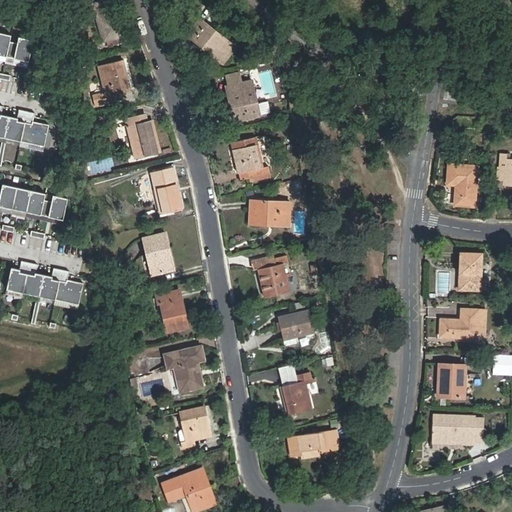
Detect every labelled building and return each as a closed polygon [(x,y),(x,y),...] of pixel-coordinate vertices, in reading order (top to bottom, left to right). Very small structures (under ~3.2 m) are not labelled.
[(104,42),(126,38),(116,2),(94,6),(104,42)] [(187,35),(224,64),(237,47),(200,18),(187,35)] [(0,54),(29,61),(34,40),(19,36),(18,43),(11,41),(12,35),(0,32),(0,54)] [(131,90),(124,61),(99,66),(106,97),(101,98),(100,93),(93,95),(95,105),(116,101),(115,94),(131,90)] [(0,78),(10,80),(11,75),(0,72),(0,78)] [(226,86),(239,83),(237,72),(224,75),(226,86)] [(239,83),(226,86),(234,120),(271,112),(268,101),(258,103),(252,80),(239,83)] [(0,136),(3,137),(7,138),(45,146),(49,125),(33,121),(35,113),(19,109),(18,118),(2,114),(4,106),(0,105),(0,136)] [(126,119),(135,158),(144,156),(161,152),(153,120),(148,121),(146,114),(126,119)] [(256,169),(258,176),(270,173),(269,166),(263,168),(256,137),(231,143),(238,173),(245,171),(256,169)] [(511,159),(507,159),(507,154),(500,153),(499,168),(505,168),(504,184),(511,184),(511,159)] [(475,207),(478,166),(449,163),(447,184),(456,185),(455,205),(475,207)] [(161,213),(183,208),(174,168),(152,173),(161,213)] [(247,178),(258,176),(256,169),(245,171),(247,178)] [(0,197),(0,206),(64,220),(68,198),(54,195),(52,201),(45,200),(46,193),(3,184),(0,197)] [(269,222),(289,223),(292,201),(251,200),(249,225),(269,226),(269,222)] [(31,236),(44,239),(46,233),(32,231),(31,236)] [(143,238),(152,275),(170,271),(165,249),(170,248),(166,232),(143,238)] [(482,255),(461,254),(459,289),(481,290),(482,255)] [(286,257),(271,260),(273,268),(258,271),(264,297),(290,292),(284,265),(288,264),(286,257)] [(12,267),(7,289),(37,296),(41,297),(79,305),(84,283),(68,280),(70,271),(54,268),(52,276),(36,273),(38,264),(22,261),(20,269),(12,267)] [(180,289),(156,295),(158,304),(161,303),(167,332),(189,327),(180,289)] [(41,297),(37,296),(31,323),(35,324),(41,297)] [(486,310),(479,310),(462,308),(461,320),(441,319),(440,337),(478,338),(479,334),(486,334),(486,310)] [(315,332),(310,309),(278,317),(284,340),(296,337),(315,332)] [(296,337),(284,340),(285,346),(297,343),(296,337)] [(180,392),(205,386),(199,361),(205,360),(202,346),(165,354),(168,368),(175,367),(180,392)] [(492,375),(511,375),(511,355),(493,354),(492,375)] [(322,359),(324,367),(334,364),(333,357),(322,359)] [(466,364),(439,363),(438,396),(465,398),(466,378),(466,364)] [(313,408),(306,380),(311,379),(310,372),(296,375),(297,382),(283,386),(290,414),(313,408)] [(130,378),(133,389),(139,387),(137,377),(130,378)] [(466,378),(465,398),(473,398),(474,378),(466,378)] [(205,406),(180,411),(186,437),(180,438),(183,449),(196,446),(195,440),(211,436),(205,406)] [(434,441),(473,443),(474,417),(435,416),(434,441)] [(301,451),(319,448),(320,452),(342,449),(338,429),(287,436),(290,457),(302,454),(301,451)] [(206,488),(200,469),(163,483),(169,501),(187,495),(193,511),(216,503),(210,486),(206,488)]
